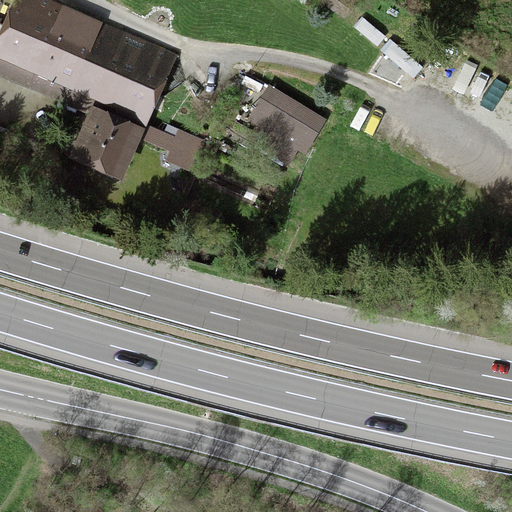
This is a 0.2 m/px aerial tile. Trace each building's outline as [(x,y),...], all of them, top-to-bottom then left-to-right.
[(0,0),(0,70),(94,113),(137,132),(171,56),(43,0),(0,0)] [(357,0),(319,0),(336,12),(342,3),(346,6),(347,4),(353,7),(357,0)] [(393,38),(385,48),(412,69),(420,59),(393,38)] [(117,178),(137,132),(94,113),(76,154),(98,163),(96,168),(117,178)] [(175,142),(196,151),(188,169),(191,170),(194,164),(196,164),(198,159),(196,158),(203,143),(179,133),(175,142)]
